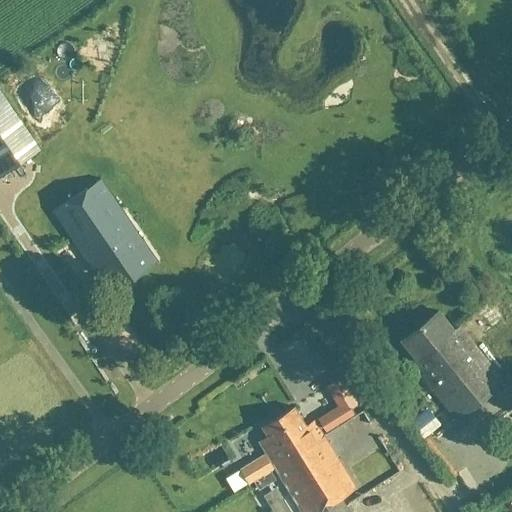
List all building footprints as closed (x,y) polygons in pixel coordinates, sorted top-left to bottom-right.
[(0,177),(40,150),(0,91),(0,177)] [(114,291),(156,262),(99,180),(52,212),(96,275),(101,272),(114,291)] [(456,421),(504,383),(456,322),(450,327),(439,313),(401,343),(416,362),(412,365),(456,421)] [(487,326),(505,366),(511,362),(511,322),(509,316),(487,326)] [(340,407),(319,420),(327,432),(353,415),(350,409),(356,406),(339,379),(327,386),(340,407)] [(303,511),(348,511),(340,499),(355,490),(315,424),(307,429),(294,409),(263,429),(269,438),(261,443),(303,511)] [(461,502),(481,492),(472,472),(451,482),(461,502)] [(276,511),(292,511),(290,500),(275,503),(276,511)]
